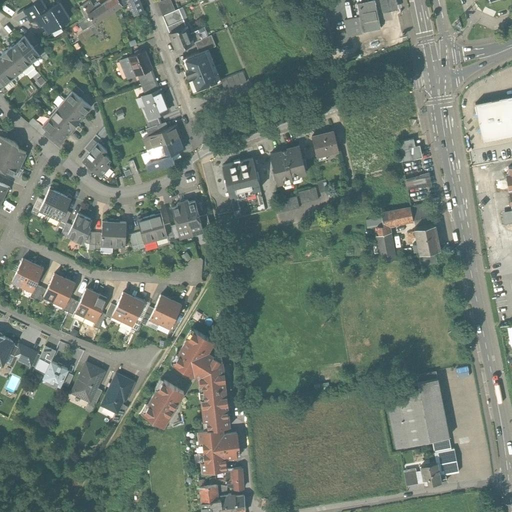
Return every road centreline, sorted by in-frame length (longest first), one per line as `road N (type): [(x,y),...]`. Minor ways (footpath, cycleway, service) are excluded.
road 1 (primary): [(511,480),(438,74)]
road 2 (residential): [(207,148),(438,74)]
road 3 (residential): [(511,480),(310,511)]
road 4 (residential): [(10,237),(90,274),(164,279),(194,269)]
road 5 (residential): [(50,153),(95,186),(124,195),(172,180),(207,148)]
road 6 (residential): [(146,0),(198,142),(207,148)]
road 7 (residential): [(0,309),(111,359),(140,360)]
